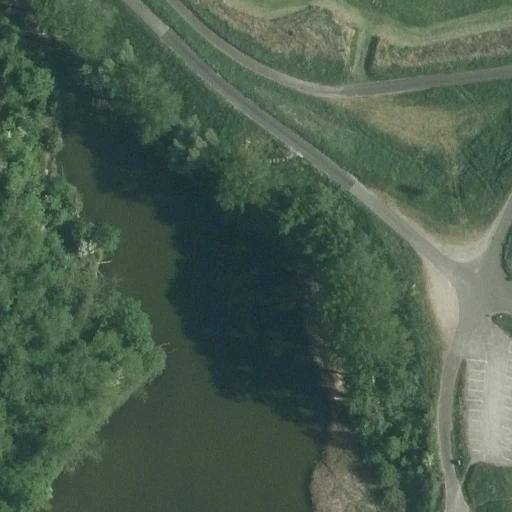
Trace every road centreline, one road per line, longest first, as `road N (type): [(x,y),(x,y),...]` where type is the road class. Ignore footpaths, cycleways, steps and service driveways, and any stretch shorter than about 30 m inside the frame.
road 1 (unclassified): [(473,288),(432,243),(197,62),(134,0)]
road 2 (unclassified): [(175,0),(238,55),(300,84),(359,90),(511,74)]
road 3 (unclassified): [(458,511),(449,465),(453,345),(473,288)]
